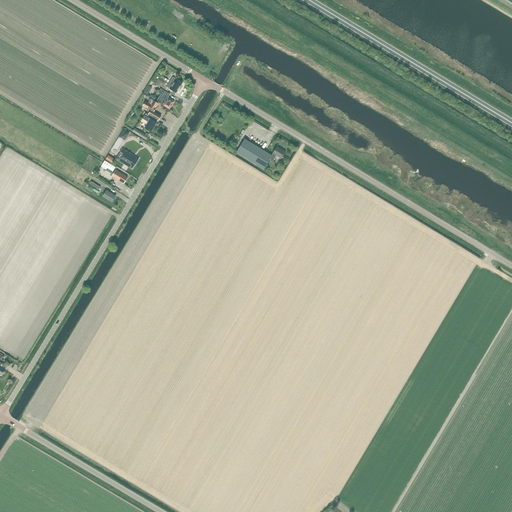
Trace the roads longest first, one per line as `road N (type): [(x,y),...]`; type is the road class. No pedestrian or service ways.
road 1 (unclassified): [(0,416),(204,80)]
road 2 (unclassified): [(511,266),(204,80)]
road 3 (primary): [(511,123),(308,0)]
road 4 (unclassified): [(162,511),(0,416)]
road 5 (unclassified): [(204,80),(71,0)]
